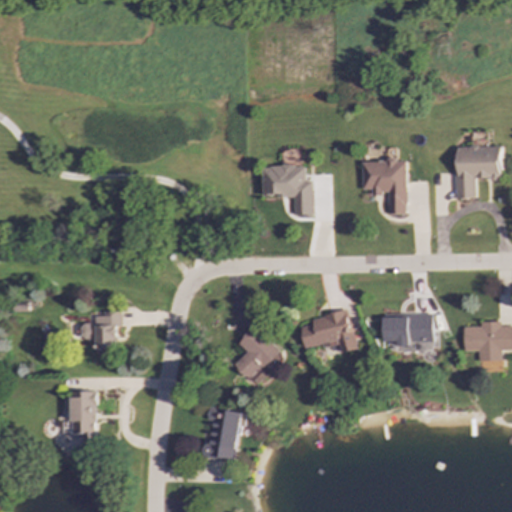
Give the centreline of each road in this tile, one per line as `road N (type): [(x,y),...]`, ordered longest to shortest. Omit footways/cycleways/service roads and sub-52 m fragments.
road 1 (residential): [(200,276),(511,264)]
road 2 (residential): [(149,511),(176,309),(200,276)]
